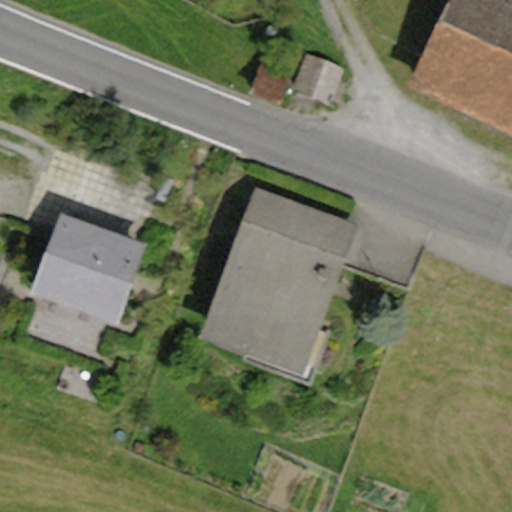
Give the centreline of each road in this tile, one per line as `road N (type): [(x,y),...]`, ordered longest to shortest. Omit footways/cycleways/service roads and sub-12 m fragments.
road 1 (tertiary): [(511,226),(0,26)]
road 2 (track): [(334,0),(418,189)]
road 3 (track): [(133,175),(0,131)]
